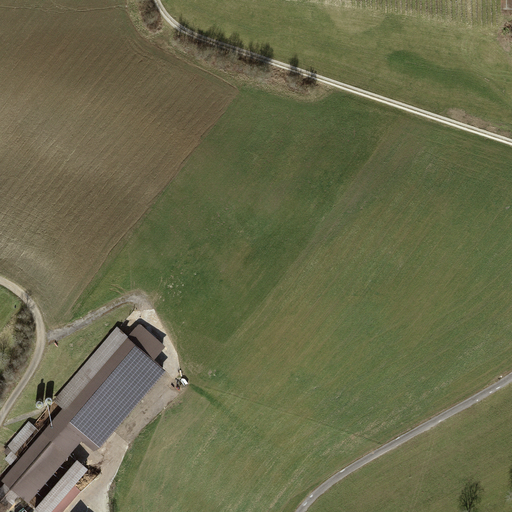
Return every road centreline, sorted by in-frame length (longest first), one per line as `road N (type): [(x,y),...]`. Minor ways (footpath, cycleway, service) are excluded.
road 1 (track): [(511,142),(197,36),(157,0)]
road 2 (track): [(300,511),(338,477),(511,376)]
road 3 (track): [(0,279),(27,297),(41,337),(32,370),(0,421)]
